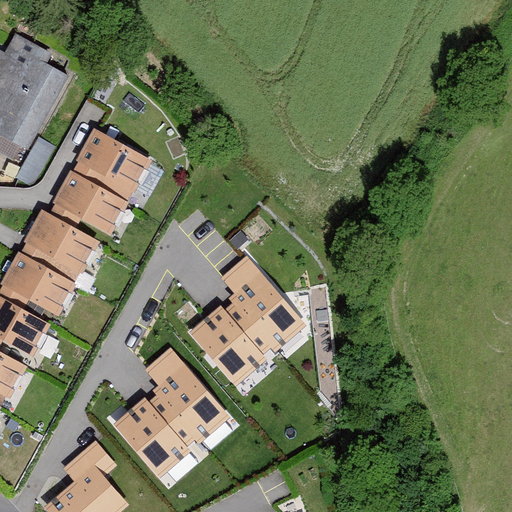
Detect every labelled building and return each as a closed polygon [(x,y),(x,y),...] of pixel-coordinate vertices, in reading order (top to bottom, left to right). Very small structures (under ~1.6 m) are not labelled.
[(5,43),(0,53),(0,84),(8,89),(0,104),(0,127),(33,144),(68,75),(5,43)] [(51,209),(0,294),(0,422),(103,239),(116,232),(155,158),(99,127),(51,209)] [(235,291),(190,330),(237,383),(307,322),(248,254),(222,276),(235,291)] [(159,383),(114,422),(160,475),(230,414),(171,346),(145,368),(159,383)] [(45,504),(51,511),(117,511),(130,501),(106,473),(117,464),(96,439),(64,467),(74,478),(45,504)]
